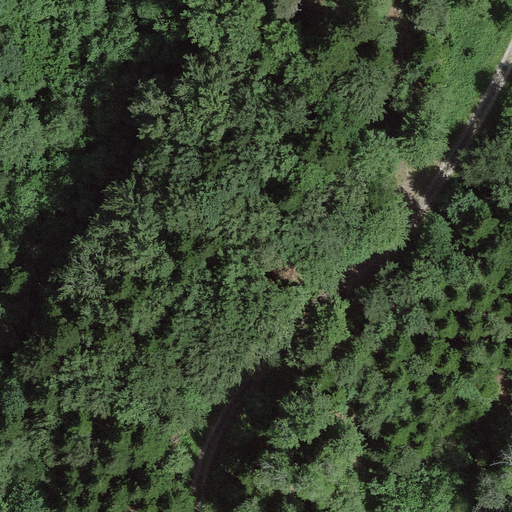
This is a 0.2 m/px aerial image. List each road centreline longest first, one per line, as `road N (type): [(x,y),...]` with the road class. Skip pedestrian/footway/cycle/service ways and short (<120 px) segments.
road 1 (track): [(511,46),(458,150),(393,239),(249,383),(205,463),(198,511)]
road 2 (track): [(340,0),(412,213)]
